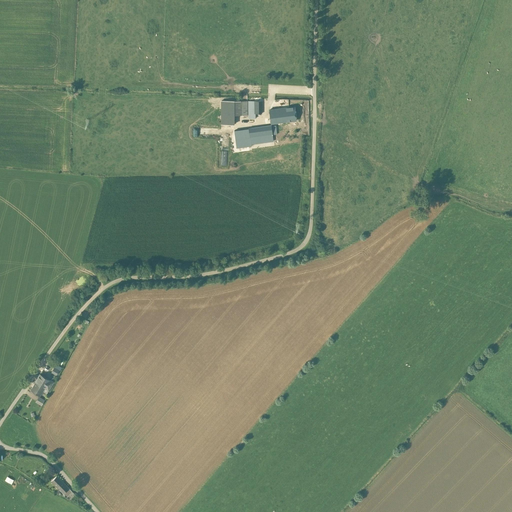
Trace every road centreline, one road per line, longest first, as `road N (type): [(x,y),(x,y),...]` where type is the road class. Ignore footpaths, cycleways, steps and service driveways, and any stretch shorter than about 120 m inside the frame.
road 1 (unclassified): [(316,0),(306,237),(290,250),(212,271),(122,276),(99,288),(0,424)]
road 2 (unclassified): [(1,448),(48,460),(98,511)]
